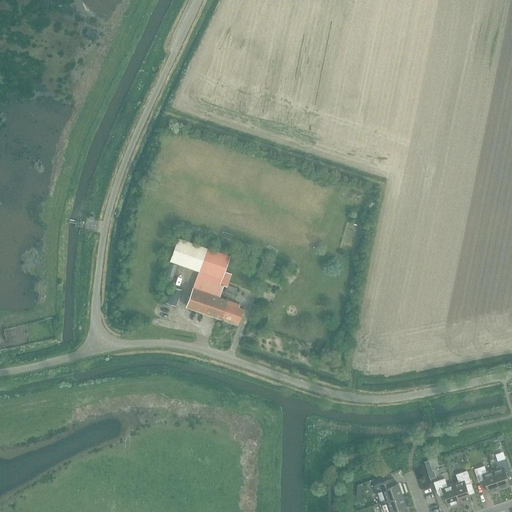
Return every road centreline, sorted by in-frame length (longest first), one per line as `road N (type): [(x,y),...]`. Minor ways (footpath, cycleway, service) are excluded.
road 1 (unclassified): [(511,375),(361,398),(197,348),(100,349)]
road 2 (unclassified): [(100,349),(96,290),(108,212),(135,134),(200,0)]
